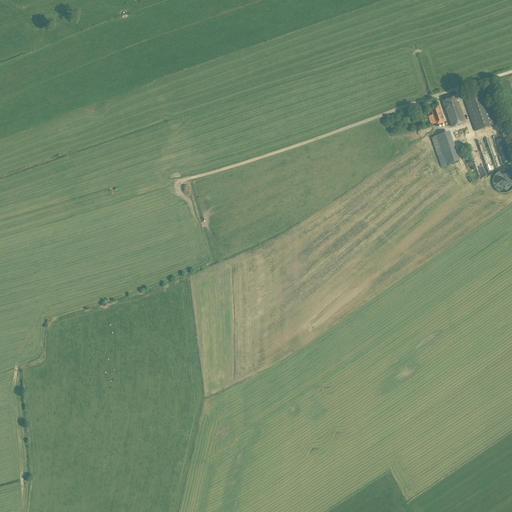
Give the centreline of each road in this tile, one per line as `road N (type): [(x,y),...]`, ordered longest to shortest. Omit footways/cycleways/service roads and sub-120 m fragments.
road 1 (track): [(69,206),(177,183),(203,249),(174,271),(38,321),(17,360),(14,390),(19,511)]
road 2 (track): [(177,183),(486,79)]
